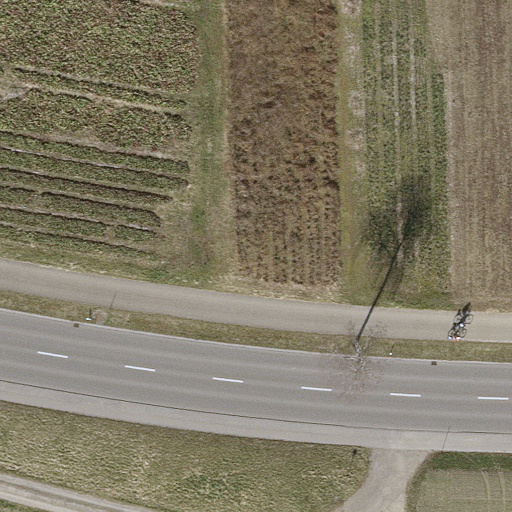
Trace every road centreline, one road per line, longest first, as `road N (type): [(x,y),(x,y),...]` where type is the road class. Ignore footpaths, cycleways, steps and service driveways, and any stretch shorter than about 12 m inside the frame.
road 1 (tertiary): [(511,398),(210,380),(0,347)]
road 2 (track): [(124,511),(0,480)]
